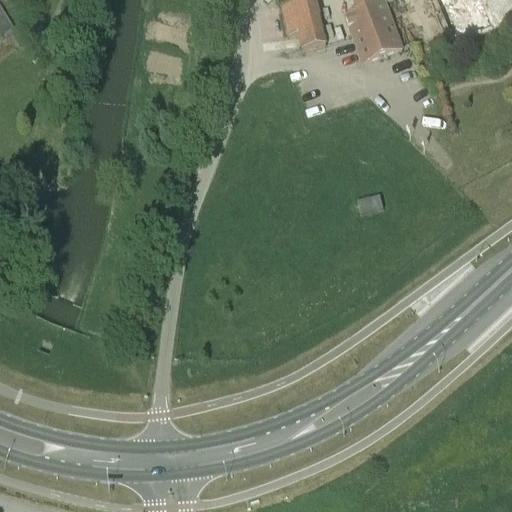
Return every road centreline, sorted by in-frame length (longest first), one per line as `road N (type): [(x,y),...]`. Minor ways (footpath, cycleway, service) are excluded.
road 1 (unclassified): [(157,461),(179,260),(241,64),(238,0)]
road 2 (primary): [(157,461),(213,456),(312,425),(424,352),(511,271)]
road 3 (primary): [(157,461),(79,457),(0,434)]
